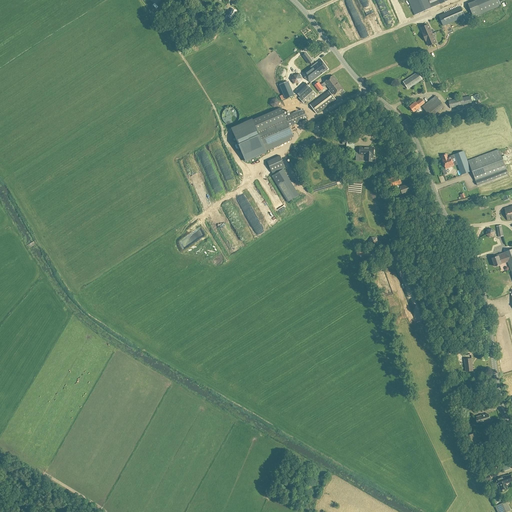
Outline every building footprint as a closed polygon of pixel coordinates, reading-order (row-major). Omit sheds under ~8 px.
[(375,0),(381,14),(385,12),(379,0),(375,0)] [(408,0),(415,15),(449,0),(408,0)] [(501,5),(498,0),(477,0),(468,4),(474,17),(501,5)] [(467,20),(461,6),(439,16),(443,26),(460,18),(462,22),(467,20)] [(227,17),(227,16),(231,18),(231,19),(236,10),(235,10),(232,8),(230,10),(228,14),(227,16),(227,17)] [(436,43),(428,25),(421,28),(423,33),(422,33),(426,41),(427,41),(429,46),(436,43)] [(310,82),(320,74),(321,74),(324,72),(328,69),(321,59),(303,73),(310,82)] [(434,72),(429,74),(432,87),(437,86),(434,72)] [(408,89),(422,80),(417,73),(403,82),(408,89)] [(299,83),(301,78),(298,75),(293,75),(291,80),(294,84),(299,83)] [(343,88),(333,76),(325,82),(322,84),(324,87),(327,85),(334,95),(343,88)] [(300,95),(310,86),(306,82),(296,92),(300,95)] [(312,98),(317,93),(310,87),(299,98),(305,103),(311,98),(312,98)] [(289,88),(282,90),(288,104),(295,101),(289,88)] [(317,113),(335,99),(329,91),(310,105),(317,113)] [(431,117),(444,107),(436,96),(423,107),(431,117)] [(472,102),(470,96),(449,101),(450,108),(472,102)] [(421,98),(417,102),(416,101),(410,107),(414,112),(425,103),(421,98)] [(221,117),(222,120),(224,123),(226,124),(229,125),(232,125),(235,124),(237,121),(238,119),(239,116),(238,113),(236,110),(234,108),(231,107),(228,108),(225,109),(223,111),(221,114),(221,117)] [(252,119),(231,128),(245,160),(246,162),(267,153),(266,151),(291,140),(290,138),(294,136),(290,126),(304,120),(307,119),(304,109),(300,111),(299,111),(298,110),(295,111),(296,113),(286,117),(281,107),(252,119)] [(436,125),(457,119),(477,114),(476,108),(455,113),(434,119),(436,125)] [(316,137),(300,146),(304,154),(320,145),(318,141),(316,137)] [(347,138),(347,150),(354,150),(355,139),(347,138)] [(374,155),(374,148),(360,147),(360,158),(365,158),(365,161),(376,161),(376,157),(373,157),(373,155),(374,155)] [(508,174),(499,149),(468,161),(477,186),(508,174)] [(471,171),(464,151),(452,156),(448,157),(447,154),(442,156),(443,159),(446,168),(453,166),(453,167),(458,165),(461,175),(471,171)] [(280,156),(267,161),(272,173),(285,168),(280,156)] [(282,180),(288,176),(284,169),(277,172),(282,180)] [(391,187),(402,184),(399,176),(389,179),(391,187)] [(410,183),(400,187),(400,188),(396,189),(398,195),(402,194),(402,195),(413,191),(410,183)] [(337,191),(338,224),(347,224),(346,193),(342,193),(342,190),(337,191)] [(278,196),(280,199),(279,199),(283,205),(289,202),(285,196),(283,192),(278,196)] [(234,206),(228,209),(231,214),(237,211),(234,206)] [(233,215),(241,233),(246,231),(238,212),(233,215)] [(252,226),(258,223),(252,212),(247,214),(252,226)] [(218,217),(231,239),(236,237),(224,214),(218,217)] [(494,236),(495,232),(492,229),(487,230),(486,235),(490,238),(494,236)] [(368,253),(368,248),(356,248),(356,256),(372,256),(372,253),(368,253)] [(511,249),(504,252),(505,253),(497,256),(497,257),(492,259),(495,267),(501,265),(501,264),(508,262),(511,274),(511,249)] [(387,306),(391,306),(391,315),(398,315),(397,305),(394,306),(394,300),(387,300),(387,306)] [(472,358),(471,358),(464,359),(466,372),(473,371),(472,358)] [(490,420),(488,414),(484,415),(484,414),(476,417),(477,418),(476,419),(478,426),(483,424),(483,423),(490,420)] [(474,433),(465,437),(470,451),(471,454),(476,452),(475,449),(480,448),(474,433)] [(492,480),(490,476),(490,474),(483,477),(485,483),(492,480)] [(511,480),(511,477),(511,474),(506,476),(505,475),(496,479),(498,485),(499,485),(501,490),(508,488),(506,483),(511,480)] [(495,506),(497,511),(507,511),(511,510),(506,501),(495,506)]
